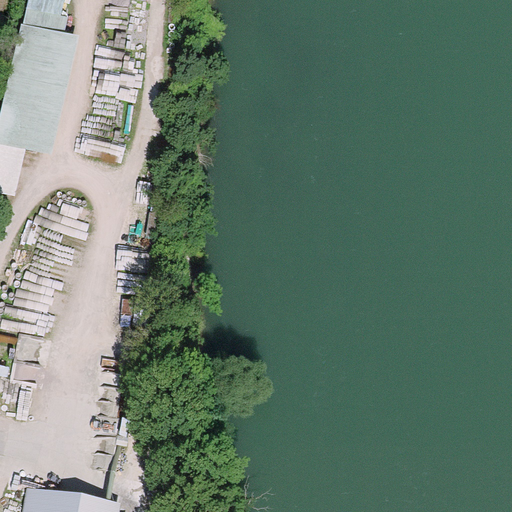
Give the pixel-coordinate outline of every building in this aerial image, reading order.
[(28,0),(28,4),(61,13),(64,0),(28,0)] [(61,13),(28,4),(23,24),(56,32),(61,13)] [(0,115),(0,139),(27,147),(56,32),(23,24),(0,115)] [(56,32),(27,147),(48,152),(76,38),(56,32)] [(27,147),(0,139),(0,187),(16,191),(27,147)] [(109,511),(111,503),(24,490),(20,511),(109,511)]
